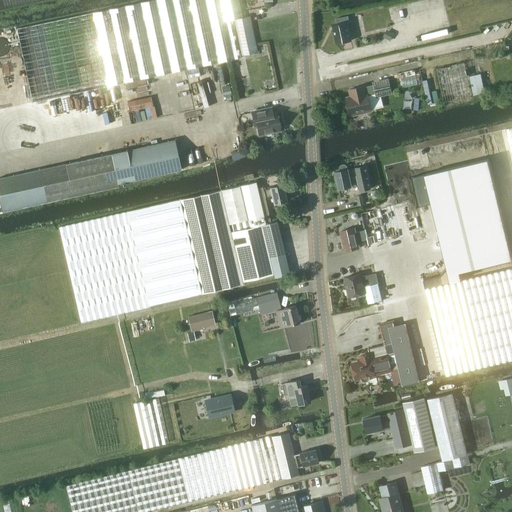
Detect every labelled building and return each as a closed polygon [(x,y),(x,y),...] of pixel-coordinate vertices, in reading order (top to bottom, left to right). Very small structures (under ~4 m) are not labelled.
[(241,57),(239,49),(233,19),(227,21),(222,0),(150,0),(17,28),(32,101),(241,57)] [(222,0),(227,21),(233,19),(242,17),(238,0),(222,0)] [(256,46),(251,24),(250,20),(250,16),(242,17),(233,19),(239,49),(240,49),(241,55),(257,52),(256,46)] [(336,24),(334,25),(337,43),(344,42),(352,41),(348,23),(349,22),(348,16),(335,18),(336,24)] [(387,30),(383,37),(390,41),(394,34),(387,30)] [(1,37),(0,37),(0,56),(0,57),(4,55),(7,53),(9,49),(9,45),(8,41),(5,38),(1,37)] [(485,92),(481,73),(469,76),(473,95),(485,92)] [(353,97),(347,98),(351,111),(358,110),(359,112),(361,112),(362,113),(369,111),(370,109),(372,109),(369,94),(376,93),(377,96),(392,92),(388,77),(373,81),(374,84),(365,86),(365,85),(351,88),(353,97)] [(273,107),(253,112),(256,126),(258,125),(260,134),(265,133),(266,133),(268,134),(273,133),(274,131),(275,131),(275,130),(281,129),(278,113),(274,114),(273,107)] [(511,154),(511,268),(425,289),(446,375),(511,359),(511,127),(506,129),(511,154)] [(182,170),(175,140),(112,153),(118,184),(182,170)] [(118,187),(118,184),(112,153),(37,169),(44,203),(118,187)] [(511,248),(490,158),(413,176),(419,199),(438,195),(454,261),(441,276),(423,280),(425,289),(464,279),(462,272),(511,259),(511,248)] [(341,169),(336,171),(338,181),(337,182),(336,183),(336,184),(336,186),(338,186),(339,186),(340,188),(359,184),(360,190),(371,188),(366,165),(355,167),(356,169),(349,171),(348,168),(348,166),(347,165),(346,164),(344,163),(342,164),(341,166),(341,168),(341,169)] [(0,177),(0,204),(2,212),(44,203),(37,169),(0,177)] [(257,188),(258,188),(256,182),(241,185),(221,190),(180,199),(202,293),(243,284),(243,281),(273,274),(274,277),(289,274),(288,271),(280,233),(277,221),(271,222),(266,224),(257,188)] [(270,188),(264,190),(266,197),(272,196),(274,204),(287,201),(283,184),(270,187),(270,188)] [(271,222),(269,213),(265,197),(266,197),(264,190),(263,190),(263,187),(258,188),(257,188),(266,224),(271,222)] [(383,188),(373,191),(375,200),(385,197),(383,188)] [(357,196),(359,206),(365,205),(363,195),(357,196)] [(149,305),(202,293),(180,199),(124,212),(59,227),(80,322),(149,306),(149,305)] [(360,248),(358,241),(368,239),(365,230),(356,232),(355,228),(340,231),(345,250),(345,251),(360,248)] [(369,239),(368,239),(369,245),(376,243),(374,235),(368,237),(369,239)] [(362,273),(345,277),(350,297),(359,295),(362,305),(369,304),(378,302),(382,301),(376,273),(363,276),(362,273)] [(280,309),(276,292),(228,304),(230,316),(260,309),(262,315),(277,311),(280,327),(300,322),(296,305),(280,309)] [(192,332),(187,333),(190,342),(195,340),(196,340),(194,335),(194,332),(204,329),(204,327),(216,325),(213,310),(188,316),(192,332)] [(393,343),(387,344),(387,345),(389,355),(393,370),(399,369),(402,383),(403,386),(420,381),(409,334),(407,323),(395,326),(394,321),(388,322),(393,343)] [(363,361),(353,364),(356,379),(362,378),(363,380),(365,382),(369,381),(371,379),(370,376),(376,375),(376,374),(393,370),(389,355),(372,359),(372,358),(371,353),(361,355),(363,361)] [(281,384),(284,396),(288,395),(290,406),(311,401),(307,385),(301,386),(299,379),(281,384)] [(411,474),(415,487),(426,484),(429,494),(445,489),(440,471),(471,463),(454,393),(427,399),(443,461),(421,466),(422,471),(411,474)] [(230,395),(209,400),(213,415),(234,410),(230,395)] [(375,431),(384,429),(382,422),(390,420),(396,447),(413,444),(414,452),(436,447),(434,439),(426,404),(424,397),(403,402),(405,409),(388,412),(389,414),(381,416),(381,415),(364,419),(367,432),(368,432),(368,434),(375,432),(375,431)] [(158,398),(133,403),(143,446),(143,448),(168,443),(158,398)] [(271,435),(252,440),(263,483),(299,474),(297,467),(294,454),(289,432),(272,436),(271,435)] [(158,463),(64,486),(70,511),(142,511),(188,501),(263,483),(252,440),(178,458),(159,463),(158,463)] [(300,453),(294,454),(297,467),(302,466),(302,467),(319,463),(315,448),(299,452),(300,453)] [(405,511),(397,482),(381,486),(388,511),(405,511)] [(276,498),(279,511),(299,511),(295,493),(276,498)] [(17,511),(14,498),(0,501),(0,511),(17,511)] [(251,505),(252,511),(279,511),(276,498),(251,505)] [(313,503),(304,505),(305,507),(299,508),(299,511),(323,511),(320,501),(313,503)]
